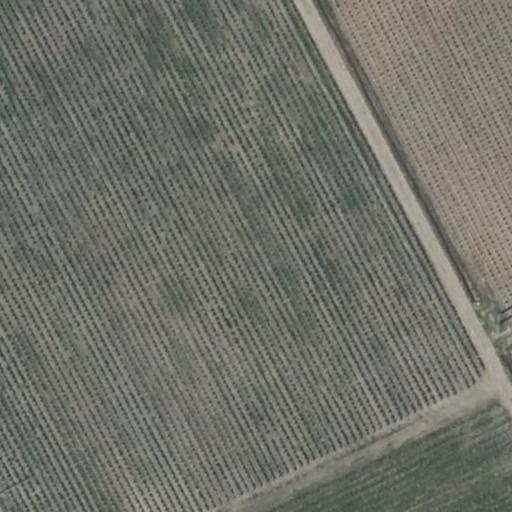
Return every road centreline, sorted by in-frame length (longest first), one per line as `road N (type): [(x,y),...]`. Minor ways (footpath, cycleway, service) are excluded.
road 1 (track): [(511,405),(300,0)]
road 2 (track): [(500,382),(235,511)]
